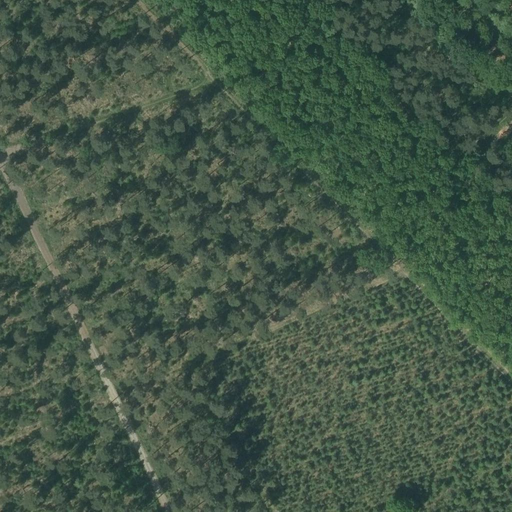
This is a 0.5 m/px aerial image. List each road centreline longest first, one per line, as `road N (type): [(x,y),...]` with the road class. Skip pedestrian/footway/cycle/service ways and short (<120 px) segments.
road 1 (track): [(152,0),(311,175),(78,306),(175,511)]
road 2 (track): [(311,175),(404,266),(0,444)]
road 3 (track): [(0,137),(78,306)]
road 4 (track): [(404,266),(511,381)]
